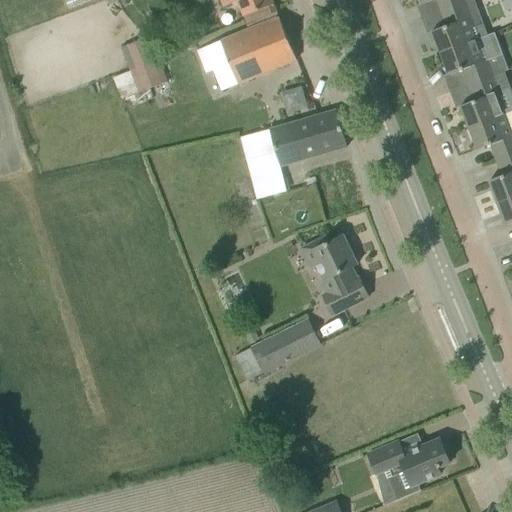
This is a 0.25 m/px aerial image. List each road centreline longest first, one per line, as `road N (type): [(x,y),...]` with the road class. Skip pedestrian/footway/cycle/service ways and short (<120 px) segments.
road 1 (secondary): [(489,385),(339,0)]
road 2 (residential): [(511,360),(375,0)]
